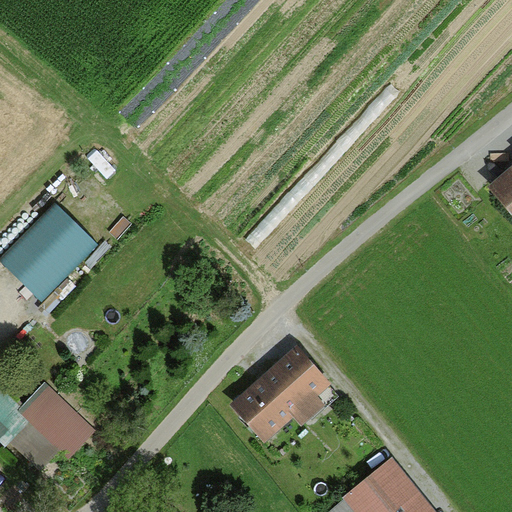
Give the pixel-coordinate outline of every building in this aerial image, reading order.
[(511,220),(511,170),(488,191),(511,220)] [(60,207),(2,264),(43,306),(101,249),(60,207)] [(232,406),(268,444),(329,388),(294,350),(232,406)] [(24,409),(21,412),(61,450),(68,457),(94,430),(46,385),(24,409)] [(21,412),(24,409),(0,386),(0,438),(6,444),(10,440),(42,469),(61,450),(21,412)] [(434,511),(421,495),(395,463),(333,511),(434,511)]
